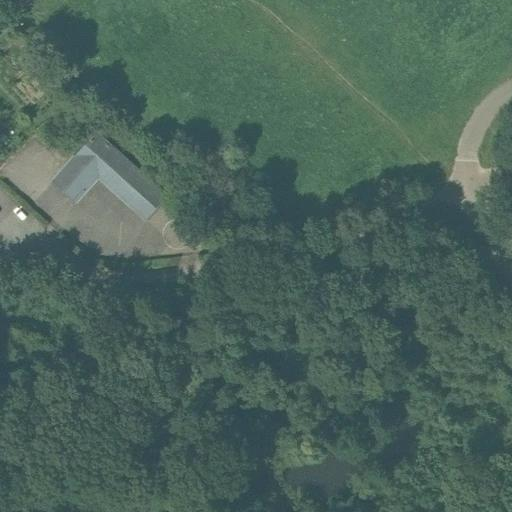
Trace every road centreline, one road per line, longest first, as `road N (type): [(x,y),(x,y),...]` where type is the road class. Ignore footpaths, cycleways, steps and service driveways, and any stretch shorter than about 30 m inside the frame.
road 1 (unclassified): [(0,247),(15,242),(99,272),(191,270),(285,255),(455,189)]
road 2 (unclassified): [(455,189),(485,110),(511,87)]
